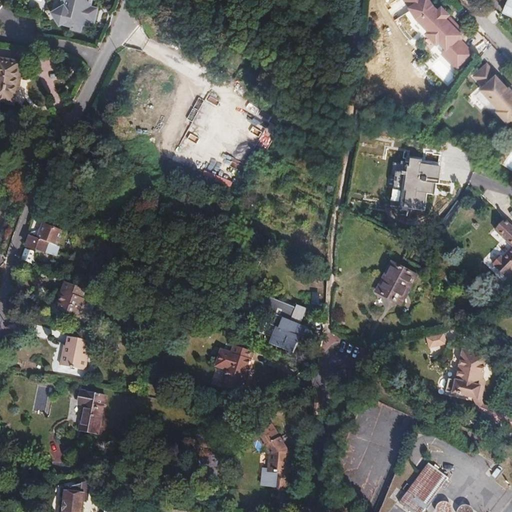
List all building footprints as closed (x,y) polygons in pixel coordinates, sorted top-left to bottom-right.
[(59,9),(62,0),(58,0),(56,4),(48,7),(50,12),(59,9)] [(62,0),(59,9),(50,12),(53,21),(55,21),(64,25),(63,27),(71,30),(74,24),(77,25),(78,22),(84,10),(86,6),(88,6),(89,2),(88,1),(88,0),(62,0)] [(441,44),(456,27),(455,24),(452,27),(444,19),(448,15),(443,9),(439,12),(433,6),(429,0),(411,0),(412,2),(409,4),(418,18),(429,30),(426,33),(435,43),(438,41),(441,44)] [(511,0),(507,0),(502,13),(511,17),(511,0)] [(86,25),(91,13),(84,10),(78,22),(86,25)] [(464,35),(456,27),(441,44),(456,60),(467,50),(458,40),(464,35)] [(0,105),(9,107),(13,82),(15,83),(17,71),(15,71),(16,66),(0,63),(0,105)] [(511,116),(511,91),(497,75),(487,64),(475,75),(485,86),(494,96),(492,99),(501,108),(499,110),(508,120),(511,116)] [(494,96),(485,86),(482,88),(492,99),(494,96)] [(207,95),(199,109),(194,106),(188,118),(194,122),(184,140),(194,145),(219,101),(207,95)] [(440,183),(442,166),(425,165),(423,160),(414,159),(413,167),(410,167),(407,191),(410,192),(409,207),(426,209),(428,193),(433,194),(434,182),(440,183)] [(511,225),(504,218),(494,228),(511,243),(511,248),(505,256),(504,255),(496,264),(511,276),(511,274),(511,225)] [(35,224),(30,222),(26,235),(29,236),(35,224)] [(60,234),(35,224),(29,236),(25,247),(53,257),(57,247),(56,246),(60,234)] [(24,249),(20,260),(33,265),(34,264),(32,263),(36,253),(24,249)] [(412,274),(392,263),(377,292),(397,303),(412,274)] [(82,299),(85,290),(61,283),(59,293),(60,293),(55,311),(80,319),(85,299),(82,299)] [(94,292),(85,290),(82,299),(85,299),(80,319),(86,320),(94,292)] [(284,329),(277,346),(293,353),(300,336),(294,334),(298,323),(274,313),(269,323),(284,329)] [(263,340),(277,346),(284,329),(269,323),(263,340)] [(456,332),(440,336),(443,345),(458,342),(456,332)] [(55,367),(80,371),(85,343),(63,338),(61,347),(60,352),(58,352),(55,367)] [(249,367),(251,368),(256,352),(234,345),(231,352),(222,349),(216,367),(229,371),(224,387),(242,393),(245,384),(247,384),(251,374),(247,373),(249,367)] [(455,390),(483,398),(487,399),(492,382),(498,357),(474,350),(465,379),(459,377),(455,390)] [(486,411),(499,419),(503,412),(491,406),(490,401),(495,383),(492,382),(487,399),(483,398),(486,411)] [(105,395),(81,390),(78,402),(85,404),(80,430),(97,433),(105,395)] [(511,417),(503,412),(499,419),(497,422),(511,429),(511,417)] [(272,472),(286,474),(287,472),(284,472),(285,464),(288,464),(289,452),(285,451),(272,425),(251,436),(258,451),(264,447),(268,455),(267,472),(272,472)] [(217,454),(200,453),(198,476),(215,477),(217,454)] [(411,511),(422,511),(447,478),(429,463),(400,503),(411,511)] [(142,464),(125,471),(132,487),(148,480),(142,464)] [(285,490),(286,474),(272,472),(270,489),(285,490)] [(61,490),(61,495),(64,495),(64,499),(63,502),(59,505),(58,511),(59,511),(80,511),(82,497),(86,496),(88,485),(61,490)] [(437,505),(435,508),(435,511),(451,511),(452,511),(452,508),(451,506),(448,503),(445,502),(442,502),(440,503),(437,505)]
